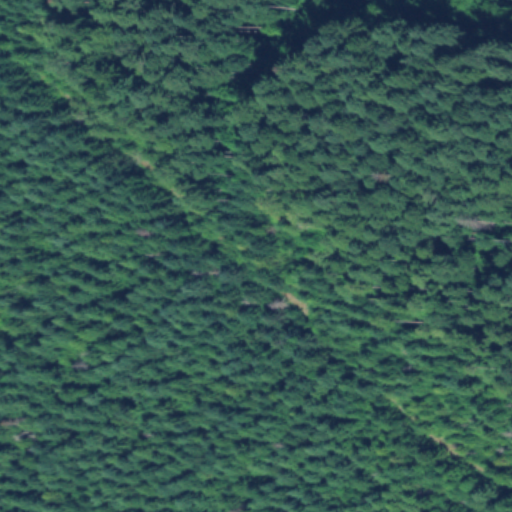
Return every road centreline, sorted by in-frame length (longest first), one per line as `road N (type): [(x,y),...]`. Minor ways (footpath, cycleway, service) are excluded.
road 1 (track): [(511,484),(462,461),(407,420),(0,32)]
road 2 (track): [(311,322),(274,200),(295,112),(457,16),(511,22)]
